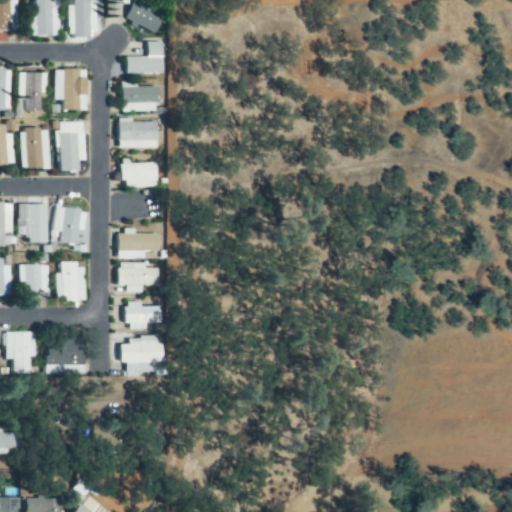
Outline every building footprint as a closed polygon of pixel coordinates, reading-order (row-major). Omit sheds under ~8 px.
[(8,0),(0,0),(0,31),(9,31),(8,0)] [(57,36),(55,0),(32,0),(33,18),(32,18),(33,37),(57,36)] [(66,0),(67,39),(95,38),(94,19),(99,19),(98,0),(66,0)] [(157,33),(162,16),(130,6),(124,23),(157,33)] [(126,58),(126,75),(162,75),(162,43),(146,43),(146,58),(126,58)] [(0,110),(9,111),(9,70),(0,70),(0,110)] [(17,98),(15,98),(15,117),(24,117),(24,112),(41,113),(41,94),(45,94),(46,74),(17,73),(17,98)] [(136,88),(135,83),(120,83),(121,113),(154,112),(154,104),(160,104),(159,88),(136,88)] [(157,122),(116,123),(117,150),(157,149),(157,122)] [(82,123),(55,123),(56,173),(78,172),(78,162),(83,161),(82,123)] [(10,135),(4,135),(4,126),(0,125),(0,166),(11,167),(10,135)] [(47,130),(18,131),(18,171),(47,170),(47,130)] [(129,160),(119,160),(120,189),(154,188),(154,164),(129,164),(129,160)] [(11,235),(12,204),(0,204),(0,247),(12,247),(12,236),(11,235)] [(47,206),(18,205),(17,236),(27,236),(27,244),(47,244),(47,206)] [(52,244),(78,245),(78,232),(85,232),(86,210),(53,209),(52,244)] [(152,234),(129,234),(129,232),(112,231),(112,259),(139,260),(139,252),(152,252),(152,234)] [(1,259),(0,259),(0,296),(8,296),(7,267),(2,267),(1,259)] [(75,263),(58,263),(58,274),(52,274),(52,301),(84,302),(84,269),(75,269),(75,263)] [(153,269),(140,269),(141,264),(113,263),(112,285),(121,285),(121,293),(137,294),(138,286),(153,287),(153,269)] [(45,294),(45,266),(15,266),(15,293),(45,294)] [(154,324),(154,307),(136,307),(136,303),(121,303),(121,331),(142,330),(142,324),(154,324)] [(33,334),(1,333),(0,348),(5,348),(4,360),(9,360),(8,375),(28,375),(28,359),(33,359),(33,334)] [(113,345),(114,363),(121,363),(121,377),(137,377),(137,374),(156,373),(156,338),(124,338),(124,345),(113,345)] [(78,375),(79,352),(68,351),(68,345),(44,344),(44,374),(78,375)] [(102,511),(83,495),(68,511),(102,511)] [(0,511),(15,511),(15,498),(0,497),(0,511)] [(54,511),(55,500),(21,498),(20,511),(54,511)]
